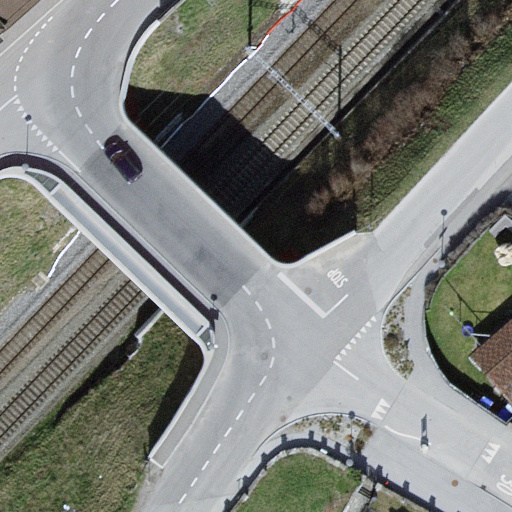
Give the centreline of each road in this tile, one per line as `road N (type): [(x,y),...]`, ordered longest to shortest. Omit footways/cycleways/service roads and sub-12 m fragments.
road 1 (unclassified): [(272,335),(242,282),(88,129),(72,99),(70,72)]
road 2 (residential): [(272,335),(322,315),(511,116)]
road 3 (unclassified): [(511,471),(334,360),(273,341)]
road 4 (residential): [(273,341),(268,374),(179,511)]
